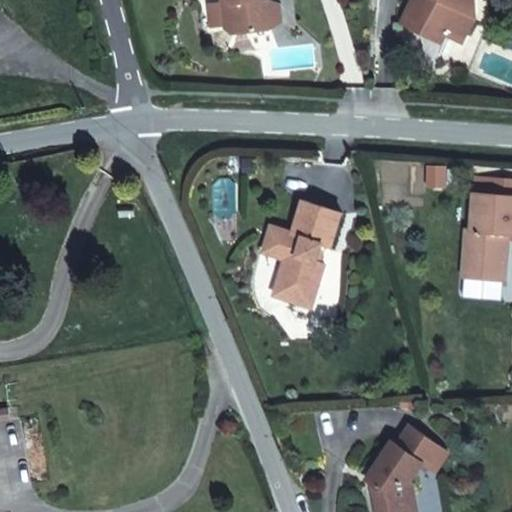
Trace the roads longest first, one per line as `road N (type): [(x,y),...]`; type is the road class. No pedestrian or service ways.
road 1 (unclassified): [(141,121),(286,511)]
road 2 (unclassified): [(511,147),(141,121)]
road 3 (unknown): [(248,411),(232,465),(207,498),(169,510),(75,511)]
road 4 (unclassified): [(141,121),(0,144)]
road 5 (unclassified): [(105,0),(141,121)]
